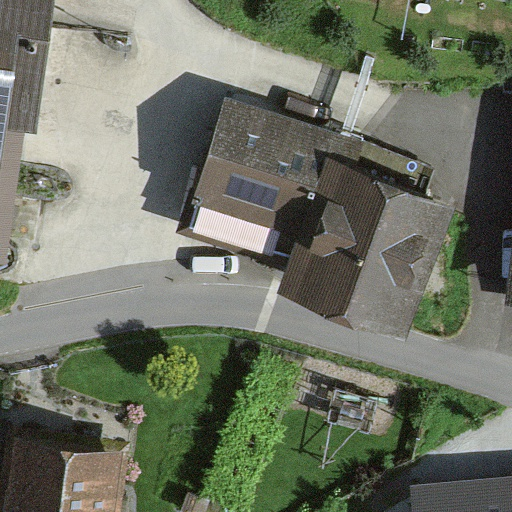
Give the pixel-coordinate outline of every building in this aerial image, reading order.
[(0,0),(0,244),(7,246),(27,106),(37,108),(52,0),(0,0)] [(351,140),(224,101),(183,233),(282,263),(277,278),(399,316),(433,205),(340,177),(351,140)] [(511,189),(500,302),(511,303),(511,189)] [(116,511),(125,447),(10,432),(0,511),(116,511)] [(511,511),(511,475),(407,487),(409,511),(511,511)]
